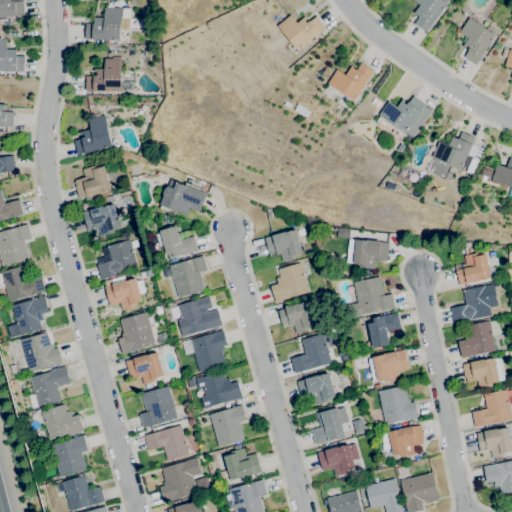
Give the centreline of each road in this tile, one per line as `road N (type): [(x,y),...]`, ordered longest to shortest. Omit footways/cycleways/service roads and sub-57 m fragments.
road 1 (residential): [(140,511),(50,176),(63,43),(59,0)]
road 2 (residential): [(306,511),(235,239)]
road 3 (residential): [(469,511),(420,272)]
road 4 (residential): [(511,118),(461,94),(345,0)]
